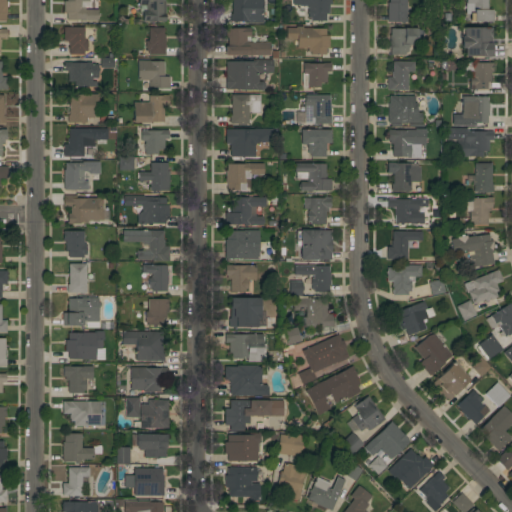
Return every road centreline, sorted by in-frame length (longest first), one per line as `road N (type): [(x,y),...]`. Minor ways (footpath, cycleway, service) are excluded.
road 1 (residential): [(504,511),(389,385),(364,329),(360,0)]
road 2 (residential): [(31,511),(33,0)]
road 3 (residential): [(193,511),(193,0)]
